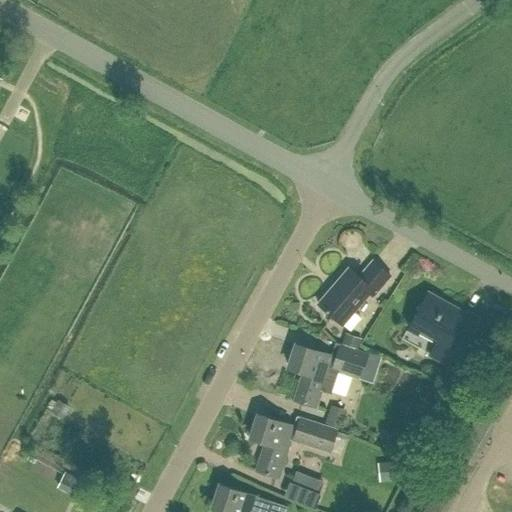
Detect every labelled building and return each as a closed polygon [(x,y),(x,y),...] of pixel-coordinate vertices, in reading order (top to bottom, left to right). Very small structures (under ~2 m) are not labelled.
[(373,296),(390,276),(372,261),(359,277),(349,268),(318,304),(342,325),(369,293),(373,296)] [(453,368),(472,335),(457,327),(465,313),(427,293),(410,323),(438,339),(429,355),(453,368)] [(340,345),(358,350),(361,340),(344,334),(340,345)] [(340,345),(335,343),(331,356),(295,345),(288,367),(309,374),(301,402),(315,406),(327,369),(332,370),(332,369),(359,378),(364,363),(376,367),(379,357),(358,350),(340,345)] [(491,389),(473,421),(491,431),(509,399),(491,389)] [(51,411),(64,418),(70,408),(57,400),(51,411)] [(293,426),(258,415),(250,438),(272,445),(263,472),(277,477),(289,439),(305,445),(306,444),(320,448),(320,449),(330,452),(337,430),(296,416),(293,426)] [(394,460),(377,462),(378,480),(396,479),(394,460)] [(304,475),(296,472),(292,484),(300,487),(304,475)] [(307,490),(319,494),(324,476),(312,472),(307,490)] [(57,488),(75,496),(81,483),(63,475),(57,488)] [(285,506),(272,502),(256,497),(220,485),(212,508),(224,511),(250,511),(251,510),(257,511),(284,511),(286,506),(285,506)]
